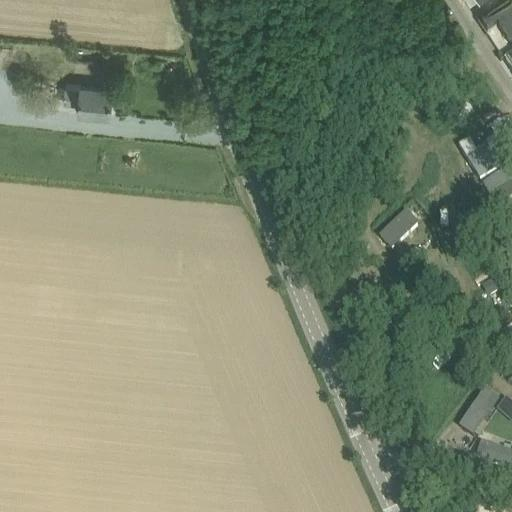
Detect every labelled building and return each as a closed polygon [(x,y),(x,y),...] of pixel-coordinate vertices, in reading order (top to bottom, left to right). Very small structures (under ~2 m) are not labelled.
[(511,0),(506,0),(478,18),(488,34),(498,27),(511,48),(511,0)] [(77,112),(110,115),(112,88),(80,85),(79,87),(65,86),(63,103),(78,104),(77,112)] [(511,141),(509,136),(467,161),(480,183),(511,164),(511,141)] [(511,168),(483,188),(491,199),(511,185),(511,168)] [(432,210),(457,246),(491,222),(467,186),(432,210)] [(511,211),(502,217),(511,234),(511,211)] [(407,214),(379,240),(392,253),(419,227),(407,214)] [(332,285),(352,307),(380,281),(360,260),(332,285)] [(352,344),(374,392),(414,374),(392,326),(352,344)] [(487,391),(459,430),(474,440),(501,401),(487,391)] [(497,412),(506,420),(511,413),(511,405),(506,401),(497,412)] [(511,453),(482,444),(476,460),(511,472),(511,453)]
